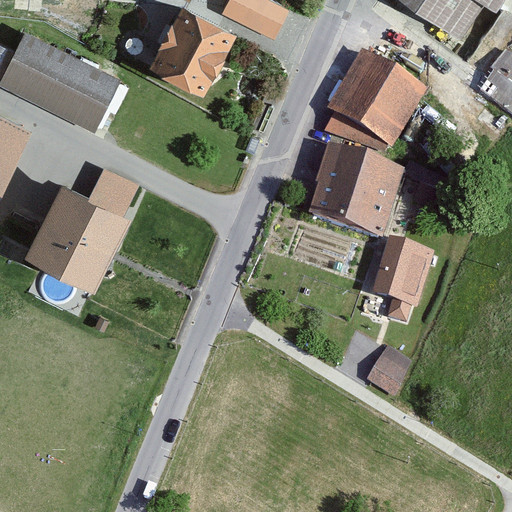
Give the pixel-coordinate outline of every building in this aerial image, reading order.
[(407,0),(462,37),(486,2),(496,9),(502,0),(407,0)] [(241,30),(183,1),(151,64),(209,93),(241,30)] [(0,79),(0,82),(96,132),(123,79),(25,30),(0,79)] [(0,67),(10,42),(0,38),(0,67)] [(511,122),(511,56),(504,50),(472,91),(511,122)] [(429,91),(361,52),(325,115),(393,153),(429,91)] [(0,188),(30,129),(0,114),(0,188)] [(365,158),(326,146),(304,217),(344,229),(365,158)] [(404,169),(365,158),(344,229),(383,241),(404,169)] [(414,202),(433,211),(440,196),(442,197),(450,181),(409,163),(402,179),(421,187),(414,202)] [(24,254),(96,290),(132,219),(61,182),(24,254)] [(405,326),(411,305),(419,308),(434,255),(390,242),(374,295),(391,300),(385,320),(405,326)] [(393,401),(416,363),(387,346),(364,384),(393,401)]
